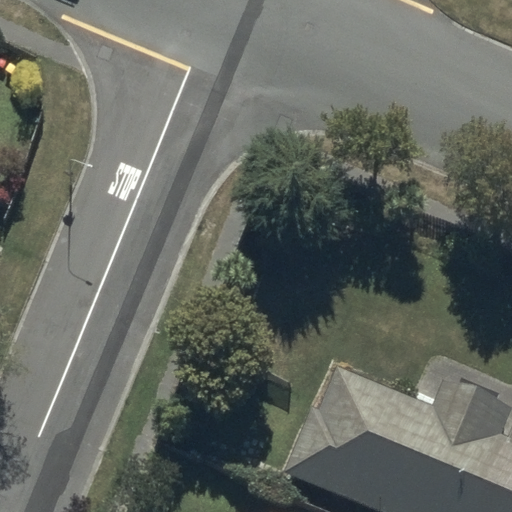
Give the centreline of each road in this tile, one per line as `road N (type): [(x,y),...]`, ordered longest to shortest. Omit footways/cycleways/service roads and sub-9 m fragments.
road 1 (residential): [(8,511),(215,9)]
road 2 (residential): [(267,31),(511,131)]
